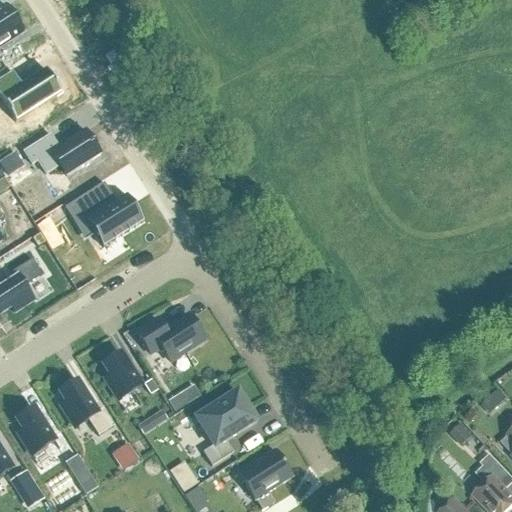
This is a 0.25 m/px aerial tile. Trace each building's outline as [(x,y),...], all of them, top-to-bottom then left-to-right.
[(0,49),(22,35),(5,7),(0,10),(0,49)] [(11,74),(0,81),(0,103),(14,125),(60,95),(45,71),(19,88),(11,74)] [(49,137),(22,155),(31,167),(36,164),(44,177),(58,168),(65,179),(100,157),(84,132),(57,149),(49,137)] [(14,155),(0,163),(0,166),(7,177),(22,168),(14,155)] [(4,180),(0,182),(0,197),(11,191),(4,180)] [(100,187),(73,204),(102,250),(142,224),(125,197),(112,206),(100,187)] [(39,236),(31,240),(37,250),(45,245),(39,236)] [(15,281),(0,291),(0,314),(9,309),(12,314),(33,301),(24,288),(41,277),(31,262),(11,275),(15,281)] [(136,336),(149,356),(160,350),(169,364),(203,342),(188,319),(164,334),(157,322),(136,336)] [(119,356),(102,366),(109,377),(103,380),(118,404),(141,389),(119,356)] [(76,383),(59,394),(65,404),(60,408),(74,431),(87,423),(97,439),(113,429),(102,412),(96,415),(76,383)] [(150,384),(142,388),(149,399),(156,394),(150,384)] [(498,392),(482,408),(490,416),(506,400),(498,392)] [(224,443),(255,424),(236,394),(195,421),(212,448),(202,455),(211,469),(232,456),(224,443)] [(179,397),(167,404),(174,414),(185,407),(179,397)] [(33,411),(16,422),(22,432),(17,435),(31,458),(54,444),(33,411)] [(160,413),(152,419),(158,428),(166,423),(160,413)] [(501,446),(511,456),(511,432),(506,439),(507,440),(501,446)] [(125,445),(110,455),(122,474),(137,464),(125,445)] [(66,463),(76,456),(71,449),(61,456),(66,463)] [(237,476),(260,511),(263,511),(274,506),(267,495),(291,480),(273,453),(237,476)] [(0,454),(0,478),(11,472),(0,454)] [(485,511),(509,511),(511,510),(511,499),(500,487),(509,478),(489,458),(480,466),(483,469),(475,477),(485,487),(473,499),(485,511)] [(85,470),(73,477),(86,497),(98,490),(85,470)] [(25,474),(12,483),(22,500),(36,491),(25,474)] [(190,475),(176,484),(183,495),(197,485),(190,475)] [(197,490),(183,499),(191,511),(193,511),(206,504),(197,490)] [(464,511),(455,502),(443,511),(464,511)]
